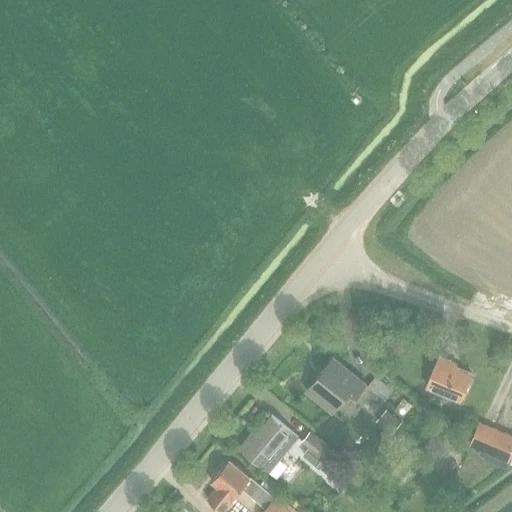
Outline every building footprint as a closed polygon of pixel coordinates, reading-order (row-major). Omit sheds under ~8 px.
[(450,360),(439,356),(426,386),(461,400),(472,374),(448,364),(450,360)] [(365,383),(333,358),(316,378),(321,383),(312,394),(332,411),(349,391),(355,396),(365,383)] [(392,389),(376,376),(368,386),(384,399),(392,389)] [(239,447),(269,471),(298,436),(271,414),(253,437),(250,434),(239,447)] [(511,435),(481,422),(471,445),(508,460),(511,451),(511,435)] [(304,454),(319,467),(334,450),(310,431),(303,440),(310,446),(304,454)] [(211,481),(217,486),(207,498),(222,511),(241,488),(265,507),(261,511),(291,511),(275,498),(276,497),(250,477),(229,460),(211,481)]
